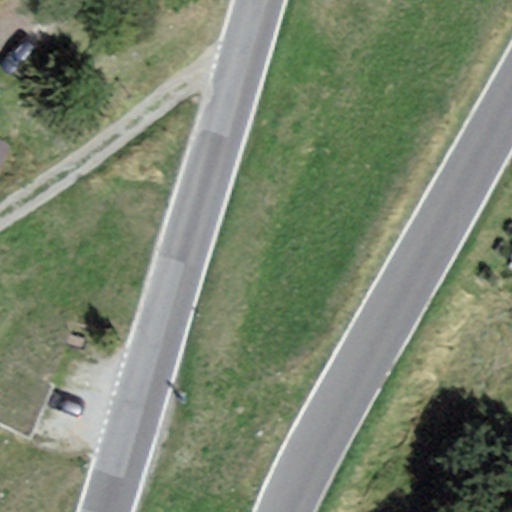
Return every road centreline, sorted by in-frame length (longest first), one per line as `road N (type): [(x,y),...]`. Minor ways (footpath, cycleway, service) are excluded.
road 1 (tertiary): [(104,511),(245,49)]
road 2 (tertiary): [(511,96),(282,511)]
road 3 (residential): [(245,49),(185,81),(0,217)]
